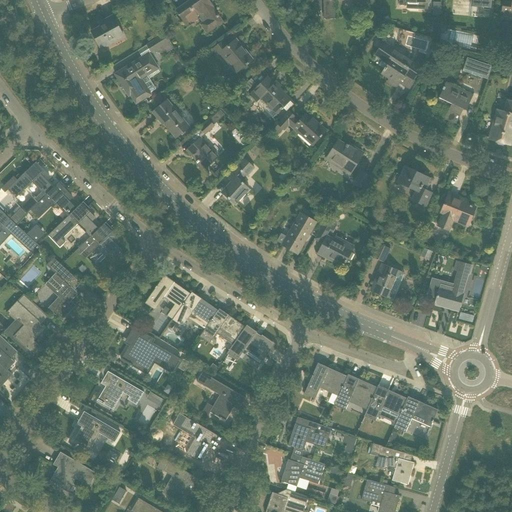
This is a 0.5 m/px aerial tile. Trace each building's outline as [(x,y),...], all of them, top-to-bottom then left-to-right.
[(208,0),(191,0),(177,10),(183,19),(187,25),(199,16),(203,23),(201,24),(207,32),(222,22),(219,17),(218,15),(211,6),(212,6),(208,0)] [(332,18),(331,0),(323,0),(324,19),(332,18)] [(365,18),(364,0),(356,0),(357,18),(365,18)] [(399,0),(399,5),(407,5),(407,9),(428,10),(428,3),(430,3),(430,0),(399,0)] [(433,2),(433,15),(440,16),(441,2),(433,2)] [(511,3),(503,2),(501,15),(511,16),(511,3)] [(124,37),(119,28),(113,16),(104,20),(106,24),(91,32),(101,49),(124,37)] [(147,44),(152,53),(154,51),(165,54),(174,48),(166,33),(147,44)] [(238,73),(249,64),(248,63),(252,60),(246,53),(245,54),(235,42),(236,41),(236,40),(227,47),(223,41),(213,49),(218,55),(221,53),(238,73)] [(404,74),(412,79),(420,67),(384,43),(376,55),(389,64),(386,68),(385,67),(383,70),(384,71),(383,74),(390,79),(388,82),(396,87),(404,74)] [(149,53),(115,74),(129,96),(131,95),(136,103),(151,94),(141,79),(158,68),(149,53)] [(482,78),(486,64),(467,58),(462,71),(482,78)] [(250,80),(257,88),(249,95),(256,102),(261,97),(277,114),(291,100),(268,77),(268,75),(263,69),(250,80)] [(456,124),(464,109),(461,107),(463,104),(468,106),(474,93),(473,95),(446,82),(442,89),(443,90),(439,98),(452,105),(445,119),(456,124)] [(242,97),(249,90),(244,86),(238,93),(242,97)] [(161,94),(152,101),(156,106),(165,98),(161,94)] [(160,118),(176,138),(189,127),(167,100),(153,112),(159,119),(160,118)] [(511,102),(508,101),(505,113),(498,111),(491,138),(497,140),(497,142),(504,144),(504,142),(509,144),(511,134),(511,102)] [(289,112),(278,124),(272,131),(278,136),(289,123),(313,146),(322,135),(326,130),(319,124),(318,125),(306,114),(307,114),(307,113),(306,114),(305,113),(305,114),(306,114),(302,118),(298,114),(301,110),(296,105),(290,112),(289,112)] [(221,110),(211,120),(215,124),(225,115),(221,110)] [(209,120),(200,128),(206,134),(215,126),(209,120)] [(204,168),(205,169),(218,157),(201,138),(187,150),(193,157),(195,156),(199,160),(197,162),(198,163),(200,161),(205,167),(204,168)] [(350,173),(354,168),(363,154),(356,149),(355,150),(349,145),(347,143),(346,146),(338,141),(327,159),(350,174),(350,173)] [(256,145),(250,151),(257,157),(263,151),(256,145)] [(240,180),(245,174),(248,177),(255,168),(244,158),(227,177),(231,182),(227,187),(229,188),(224,194),(236,205),(250,190),(243,184),(244,183),(240,180)] [(14,177),(2,189),(5,192),(7,191),(15,199),(14,200),(27,213),(31,210),(45,196),(52,189),(44,181),(50,175),(43,169),(45,167),(38,160),(17,180),(14,177)] [(425,189),(431,178),(424,175),(425,171),(423,174),(417,171),(405,166),(397,182),(416,191),(412,200),(426,207),(432,193),(425,189)] [(215,173),(219,178),(224,174),(219,169),(215,173)] [(357,177),(357,178),(354,183),(365,189),(371,177),(360,172),(357,177)] [(296,177),(289,178),(291,189),(298,188),(296,177)] [(67,201),(72,196),(59,182),(52,189),(45,196),(31,210),(39,218),(55,203),(64,212),(62,214),(66,218),(75,210),(67,201)] [(461,199),(449,194),(442,210),(443,211),(437,226),(450,231),(456,216),(469,222),(471,217),(473,217),(475,213),(473,212),(475,208),(473,207),(473,206),(470,205),(460,202),(461,199)] [(95,217),(82,203),(75,210),(66,218),(51,232),(49,235),(60,247),(65,242),(62,238),(78,224),(90,237),(97,230),(89,222),(95,217)] [(16,223),(27,213),(21,208),(11,217),(16,223)] [(0,245),(11,234),(20,242),(20,241),(25,246),(31,239),(26,235),(27,235),(0,209),(0,244),(0,245)] [(278,241),(277,241),(297,253),(316,222),(301,213),(287,237),(282,234),(278,241)] [(335,263),(343,267),(354,247),(346,242),(343,247),(333,241),(334,239),(328,236),(335,223),(327,219),(315,239),(323,244),(318,253),(319,254),(319,252),(336,261),(335,263)] [(90,237),(76,251),(84,260),(100,244),(109,253),(105,257),(110,262),(122,250),(114,241),(118,238),(104,224),(97,230),(90,237)] [(40,247),(36,243),(29,250),(33,254),(40,247)] [(378,243),(372,257),(384,263),(391,249),(378,243)] [(429,260),(433,252),(423,248),(420,256),(429,260)] [(52,308),(64,319),(74,307),(70,303),(78,293),(75,290),(77,287),(74,285),(78,281),(81,283),(54,258),(47,265),(56,273),(45,284),(46,285),(47,283),(62,297),(52,308)] [(462,294),(468,274),(470,274),(472,266),(457,261),(454,270),(457,271),(453,285),(434,280),(430,293),(437,296),(435,305),(445,308),(446,306),(459,310),(463,294),(462,294)] [(402,273),(382,264),(382,265),(383,265),(376,283),(374,282),(371,291),(391,299),(388,297),(398,271),(402,273)] [(165,275),(145,302),(155,309),(164,296),(175,304),(171,310),(166,307),(162,313),(167,316),(167,315),(173,319),(180,309),(191,293),(165,275)] [(189,317),(205,329),(218,310),(192,292),(191,293),(180,309),(173,319),(172,319),(182,326),(189,317)] [(34,341),(46,328),(43,324),(45,321),(43,319),(46,315),(49,318),(49,317),(24,294),(7,313),(15,321),(17,319),(19,320),(17,322),(17,323),(19,321),(24,325),(14,336),(32,353),(39,345),(34,341)] [(416,308),(421,310),(425,297),(420,296),(416,308)] [(219,308),(218,310),(205,329),(200,336),(210,343),(219,330),(235,341),(236,341),(246,327),(219,308)] [(461,312),(459,318),(472,322),(474,315),(461,312)] [(247,325),(246,327),(236,341),(235,341),(230,348),(231,349),(228,353),(237,360),(246,346),(263,358),(273,344),(247,325)] [(134,327),(128,338),(134,342),(132,345),(131,344),(130,346),(122,358),(122,360),(143,372),(143,371),(150,358),(171,370),(170,372),(171,373),(179,358),(149,340),(151,337),(134,327)] [(0,387),(0,388),(11,376),(6,372),(15,362),(11,359),(17,352),(0,336),(0,387)] [(183,371),(189,362),(183,359),(178,368),(183,371)] [(315,399),(320,388),(332,393),(328,402),(334,405),(340,392),(347,376),(311,360),(306,372),(313,375),(304,394),(315,399)] [(194,363),(191,369),(196,372),(199,367),(194,363)] [(209,369),(214,372),(218,367),(212,364),(209,369)] [(104,404),(113,410),(123,392),(130,396),(128,399),(137,405),(144,392),(108,371),(104,378),(110,382),(108,386),(107,385),(98,399),(97,400),(104,404)] [(197,381),(205,386),(220,395),(213,406),(208,403),(202,414),(207,416),(210,412),(226,421),(226,420),(234,406),(233,405),(236,401),(241,405),(246,398),(210,377),(202,372),(197,381)] [(370,403),(377,387),(348,374),(347,376),(340,392),(334,405),(345,410),(349,401),(367,409),(370,403)] [(407,398),(378,385),(377,387),(370,403),(367,409),(364,416),(375,421),(382,406),(394,412),(389,424),(394,427),(407,398)] [(159,407),(163,400),(159,397),(150,392),(146,399),(155,404),(159,407)] [(394,427),(395,427),(394,427),(405,432),(412,417),(431,426),(438,410),(408,396),(407,398),(394,427)] [(120,433),(84,412),(80,419),(86,422),(84,426),(83,425),(74,441),(90,450),(100,433),(115,442),(120,433)] [(95,417),(116,428),(118,424),(97,413),(95,417)] [(218,445),(222,438),(186,417),(181,426),(196,435),(186,452),(202,462),(203,461),(202,460),(211,446),(210,446),(212,442),(218,445)] [(295,424),(288,445),(303,451),(306,442),(325,448),(331,428),(309,421),(307,427),(295,424)] [(394,443),(398,433),(394,431),(390,441),(394,443)] [(348,441),(350,444),(354,446),(357,439),(350,436),(348,441)] [(385,469),(395,472),(392,480),(408,485),(414,463),(403,459),(404,453),(382,446),(374,443),(371,454),(378,456),(375,467),(385,469)] [(96,474),(61,452),(56,459),(62,463),(60,467),(59,466),(50,480),(49,481),(67,492),(76,479),(88,487),(96,474)] [(300,463),(289,459),(281,481),(297,486),(300,478),(318,484),(325,464),(302,457),(300,463)] [(194,486),(198,479),(162,458),(157,467),(172,476),(162,493),(178,502),(179,501),(187,487),(186,486),(188,482),(194,486)] [(346,479),(344,485),(350,487),(352,481),(346,479)] [(378,511),(395,511),(400,496),(388,493),(390,486),(367,479),(362,500),(371,502),(372,499),(381,502),(378,511)] [(123,498),(126,491),(125,490),(120,487),(119,489),(116,494),(123,498)] [(283,511),(285,508),(294,511),(293,511),(303,511),(309,497),(286,489),(284,496),(272,492),(265,511),(283,511)] [(327,501),(335,504),(337,496),(330,494),(327,501)] [(133,511),(162,511),(139,498),(131,511),(133,511)]
